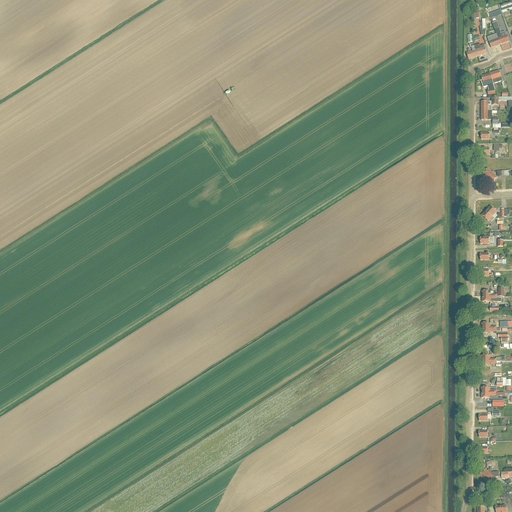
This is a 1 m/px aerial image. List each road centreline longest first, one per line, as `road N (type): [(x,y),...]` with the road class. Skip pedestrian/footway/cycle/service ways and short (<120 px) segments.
road 1 (track): [(446,0),(444,511)]
road 2 (residential): [(470,491),(471,195)]
road 3 (residential): [(471,195),(471,74),(511,51)]
